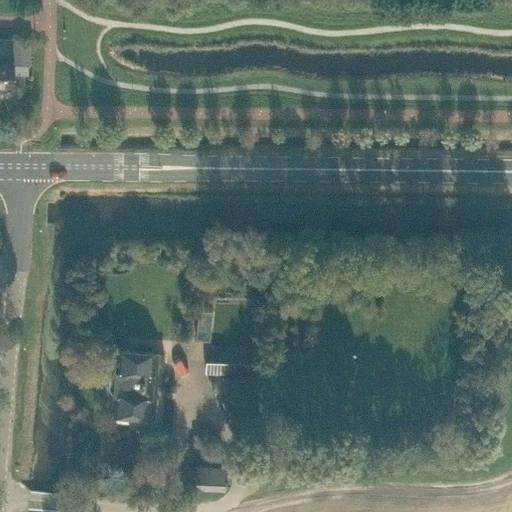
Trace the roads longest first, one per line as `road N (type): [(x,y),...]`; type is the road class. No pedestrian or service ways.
road 1 (tertiary): [(189,167),(511,171)]
road 2 (unclassified): [(0,477),(21,173)]
road 3 (tertiary): [(21,173),(168,175),(189,167)]
road 4 (tertiary): [(189,167),(22,158)]
